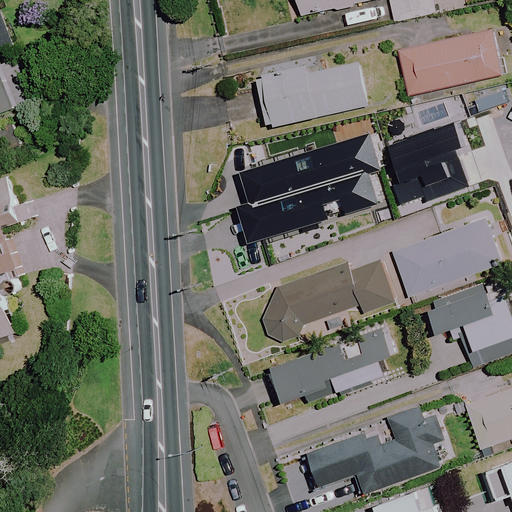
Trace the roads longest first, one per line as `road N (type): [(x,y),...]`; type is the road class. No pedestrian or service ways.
road 1 (secondary): [(159,392),(136,0)]
road 2 (residential): [(159,392),(209,395),(227,413),(260,511)]
road 3 (secondary): [(162,511),(159,392)]
